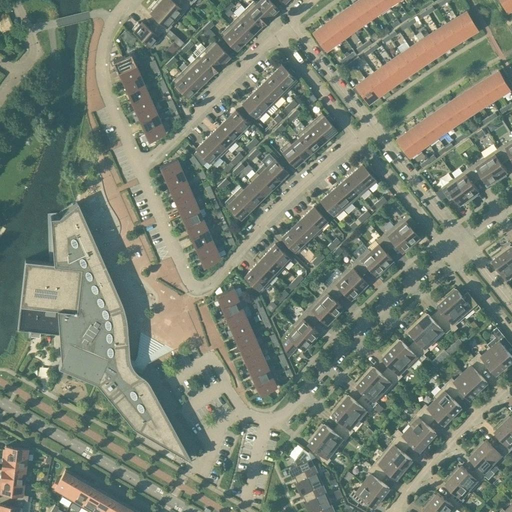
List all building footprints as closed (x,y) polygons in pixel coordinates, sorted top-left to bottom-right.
[(156,0),(156,1),(178,20),(190,7),(182,0),(175,0),(173,0),(172,0),(156,0)] [(269,16),(253,0),(245,8),(261,24),(269,16)] [(254,0),(253,0),(269,16),(278,8),(269,0),(259,0),(256,3),(254,0)] [(360,0),(358,2),(369,17),(378,11),(369,0),(360,0)] [(369,0),(378,11),(387,5),(382,0),(369,0)] [(511,0),(496,0),(498,3),(503,0),(508,9),(511,6),(511,0)] [(156,1),(150,8),(152,10),(150,12),(157,18),(158,20),(154,24),(165,34),(178,20),(156,1)] [(360,24),(369,17),(358,2),(357,1),(353,4),(354,5),(349,8),(360,24)] [(345,11),(340,15),(351,30),(360,24),(349,8),(348,7),(344,10),(345,11)] [(253,32),(261,24),(245,8),(237,16),(253,32)] [(463,13),(456,17),(466,33),(476,27),(471,19),(474,17),(470,9),(463,13)] [(343,36),(351,30),(340,15),(339,13),(335,16),(336,18),(331,21),(343,36)] [(237,16),(229,24),(245,40),(253,32),(237,16)] [(447,22),(457,39),(466,33),(456,17),(452,19),(447,22)] [(327,24),(322,28),(334,43),(343,36),(331,21),(330,20),(326,23),(327,24)] [(153,47),(165,33),(154,24),(151,28),(149,28),(142,22),(140,24),(138,22),(132,28),(134,30),(134,31),(153,47)] [(443,25),(437,28),(448,44),(457,39),(447,22),(443,25)] [(229,24),(220,33),(236,49),(245,40),(229,24)] [(320,41),(317,44),(323,51),(334,43),(322,28),(321,26),(317,29),(318,31),(314,34),(320,41)] [(433,31),(428,34),(438,50),(448,44),(437,28),(437,29),(433,31)] [(125,30),(120,35),(126,40),(130,35),(125,30)] [(423,38),(419,40),(429,56),(438,50),(428,34),(427,35),(423,38)] [(213,40),(205,48),(221,64),(229,56),(229,55),(232,52),(226,46),(223,49),(213,40)] [(413,44),(410,47),(420,62),(429,56),(419,40),(418,41),(413,44)] [(171,54),(179,47),(175,42),(167,50),(171,54)] [(405,50),(400,53),(411,68),(420,62),(410,47),(409,47),(405,50)] [(221,64),(205,48),(197,56),(212,72),(221,64)] [(134,51),(113,60),(118,70),(138,61),(134,51)] [(345,56),(348,60),(354,55),(352,52),(345,56)] [(396,56),(391,59),(402,75),(411,68),(400,53),(396,56)] [(212,72),(197,56),(189,64),(205,80),(212,72)] [(348,60),(345,56),(339,61),(341,64),(348,60)] [(352,61),(354,64),(361,59),(358,56),(352,61)] [(387,62),(382,66),(393,81),(402,75),(391,59),(390,60),(387,62)] [(139,62),(138,61),(118,70),(122,80),(139,73),(135,63),(139,62)] [(354,64),(352,61),(345,65),(348,69),(354,64)] [(205,80),(189,64),(181,72),(196,88),(205,80)] [(273,72),(289,88),(297,80),(293,75),(295,73),(290,68),(288,70),(281,64),(273,72)] [(377,69),(373,72),(385,87),(393,81),(382,66),(381,66),(377,69)] [(182,90),(188,96),(196,88),(181,72),(172,80),(177,85),(174,87),(179,92),(182,90)] [(266,80),(281,96),(289,88),(273,72),(266,80)] [(376,94),(385,87),(373,72),(364,79),(376,94)] [(511,83),(509,78),(505,80),(500,72),(491,78),(501,94),(511,86),(511,83)] [(139,73),(122,80),(126,90),(144,83),(139,73)] [(491,78),(481,84),(491,100),(501,94),(491,78)] [(358,83),(352,88),(358,95),(361,93),(367,100),(376,94),(364,79),(358,83)] [(258,87),(274,103),(281,96),(266,80),(258,87)] [(148,92),(144,83),(126,90),(131,100),(148,92)] [(481,106),(491,100),(481,84),(471,90),(481,106)] [(250,95),(266,111),(274,103),(258,87),(250,95)] [(471,90),(461,96),(471,112),(481,106),(471,90)] [(148,92),(131,100),(135,110),(152,102),(148,92)] [(313,101),(316,99),(311,92),(308,94),(313,101)] [(244,104),(241,106),(247,112),(249,110),(258,119),(266,111),(250,95),(242,103),(244,104)] [(462,118),(471,112),(461,96),(452,102),(462,118)] [(293,99),(289,103),(293,107),(297,103),(293,99)] [(157,112),(152,102),(135,110),(139,120),(157,112)] [(452,102),(443,108),(454,124),(462,118),(452,102)] [(289,103),(285,108),(288,111),(293,107),(289,103)] [(445,130),(454,124),(443,108),(434,114),(445,130)] [(227,117),(240,131),(248,123),(235,109),(227,117)] [(157,112),(139,120),(144,130),(161,122),(157,112)] [(321,112),(313,120),(328,137),(336,129),(330,122),(333,120),(328,115),(326,117),(321,112)] [(278,114),(274,118),(277,122),(282,118),(278,114)] [(434,114),(425,121),(436,137),(445,130),(434,114)] [(233,138),(240,131),(227,117),(219,125),(235,141),(233,138)] [(274,118),(269,122),(273,126),(277,122),(274,118)] [(313,120),(305,127),(319,144),(328,137),(313,120)] [(427,143),(436,137),(425,121),(416,128),(427,143)] [(495,121),(488,125),(491,131),(499,126),(495,121)] [(166,132),(161,122),(144,130),(148,140),(166,132)] [(281,123),(277,128),(281,131),(285,127),(281,123)] [(227,149),(235,141),(219,125),(212,133),(227,149)] [(305,127),(297,134),(311,151),(319,144),(305,127)] [(277,128),(272,132),(276,136),(281,131),(277,128)] [(416,128),(407,134),(419,149),(427,143),(416,128)] [(478,140),(485,136),(482,131),(475,135),(478,140)] [(204,140),(220,156),(227,149),(212,133),(204,140)] [(289,141),(288,141),(303,158),(311,151),(297,134),(296,134),(299,137),(291,144),(289,141)] [(405,148),(401,150),(407,158),(419,149),(407,134),(399,140),(405,148)] [(511,153),(511,155),(511,138),(499,147),(506,157),(511,153)] [(212,164),(220,156),(204,140),(196,148),(212,164)] [(295,165),(303,158),(288,141),(280,148),(295,165)] [(463,142),(456,147),(460,153),(467,148),(463,142)] [(484,157),(500,179),(506,175),(505,172),(507,170),(500,160),(506,157),(499,147),(484,157)] [(427,159),(430,162),(436,157),(434,154),(427,159)] [(469,159),(466,162),(470,167),(476,176),(482,173),(488,183),(491,182),(493,184),(500,179),(484,157),(476,162),(473,164),(469,159)] [(164,176),(181,168),(177,158),(159,166),(164,176)] [(279,180),(287,172),(274,158),(266,166),(279,180)] [(430,162),(427,159),(421,163),(423,167),(430,162)] [(241,162),(237,167),(241,171),(245,166),(241,162)] [(371,168),(368,170),(362,164),(353,171),(368,188),(377,181),(372,176),(375,173),(371,168)] [(256,171),(272,187),(279,180),(266,166),(259,174),(256,171)] [(237,167),(233,171),(236,175),(241,171),(237,167)] [(476,176),(470,167),(455,177),(471,199),(478,194),(476,192),(479,190),(471,180),(476,176)] [(186,178),(181,168),(164,176),(168,186),(186,178)] [(248,179),(264,195),(272,187),(256,171),(248,179)] [(353,171),(345,178),(360,195),(368,188),(353,171)] [(442,188),(437,192),(443,201),(448,197),(453,193),(460,203),(463,202),(464,204),(471,199),(455,177),(454,177),(449,181),(441,187),(442,188)] [(190,188),(186,178),(168,186),(173,196),(190,188)] [(352,202),(360,195),(345,178),(337,185),(352,202)] [(241,186),(240,186),(256,202),(264,195),(248,179),(251,182),(243,189),(241,186)] [(221,182),(217,186),(221,190),(225,186),(221,182)] [(337,185),(329,192),(344,209),(352,202),(337,185)] [(233,194),(248,210),(256,202),(240,186),(233,194)] [(194,198),(190,188),(173,196),(177,206),(194,198)] [(344,209),(329,192),(320,200),(335,217),(344,209)] [(239,216),(240,218),(248,210),(233,194),(225,202),(234,211),(231,213),(236,218),(239,216)] [(199,208),(194,198),(177,206),(181,216),(199,208)] [(394,199),(389,203),(395,209),(400,205),(394,199)] [(120,300),(119,298),(76,202),(70,210),(59,216),(52,216),(54,263),(25,259),(17,330),(59,334),(61,360),(59,366),(97,382),(133,426),(190,459),(147,381),(146,380),(145,378),(143,377),(142,376),(140,375),(138,374),(129,370),(124,315),(123,312),(123,309),(122,306),(121,303),(120,300)] [(305,214),(321,230),(318,227),(326,219),(313,206),(305,214)] [(203,218),(199,208),(181,216),(186,225),(203,218)] [(402,218),(394,225),(410,244),(416,238),(419,236),(410,226),(415,222),(408,213),(402,218)] [(313,238),(321,230),(305,214),(298,221),(313,238)] [(207,228),(203,218),(186,225),(190,235),(207,228)] [(290,229),(305,245),(306,245),(303,242),(310,235),(313,238),(298,221),(290,229)] [(354,221),(349,225),(353,229),(358,225),(354,221)] [(388,245),(393,241),(401,251),(403,249),(405,251),(412,246),(410,244),(394,225),(380,236),(388,245)] [(212,238),(207,228),(190,235),(194,245),(212,238)] [(297,253),(305,245),(290,229),(282,237),(297,253)] [(368,248),(367,248),(384,266),(390,261),(392,259),(384,249),(388,245),(380,236),(376,241),(378,243),(376,245),(370,251),(368,248)] [(216,247),(212,238),(194,245),(199,255),(216,247)] [(336,238),(332,242),(335,246),(340,242),(336,238)] [(332,242),(327,246),(331,250),(335,246),(332,242)] [(275,243),(267,252),(284,267),(291,259),(275,243)] [(511,247),(511,248),(509,245),(501,251),(511,265),(511,247)] [(339,246),(335,250),(338,254),(343,250),(339,246)] [(221,258),(216,247),(199,255),(203,265),(221,258)] [(367,248),(354,260),(362,269),(367,265),(375,274),(378,272),(380,274),(386,268),(384,266),(367,248)] [(511,273),(511,265),(501,251),(493,257),(496,260),(494,261),(507,278),(511,273)] [(276,275),(284,267),(267,252),(260,260),(276,275)] [(320,253),(316,257),(320,261),(324,256),(320,253)] [(316,257),(312,261),(315,265),(320,261),(316,257)] [(269,283),(276,275),(260,260),(252,267),(269,283)] [(342,272),(361,292),(367,286),(364,284),(367,282),(358,273),(362,269),(354,260),(342,272)] [(261,291),(269,283),(252,267),(245,276),(261,291)] [(342,272),(329,285),(337,293),(341,289),(350,298),(353,296),(355,298),(361,292),(342,272)] [(299,274),(295,278),(299,282),(303,277),(299,274)] [(295,278),(291,283),(295,287),(299,282),(295,278)] [(316,298),(334,315),(336,317),(342,311),(340,308),(342,306),(333,298),(337,293),(329,285),(316,298)] [(216,294),(220,305),(238,297),(233,287),(216,294)] [(454,288),(446,295),(465,316),(474,309),(476,311),(481,307),(471,295),(466,299),(458,290),(457,291),(454,288)] [(284,290),(280,294),(284,298),(288,293),(284,290)] [(280,294),(276,299),(280,302),(284,298),(280,294)] [(456,324),(465,316),(446,295),(438,302),(441,305),(439,306),(447,315),(442,319),(451,328),(451,329),(453,331),(458,327),(456,324)] [(242,307),(238,297),(220,305),(225,314),(242,307)] [(313,319),(317,314),(326,323),(331,319),(334,315),(316,298),(304,311),(313,319)] [(273,301),(268,304),(271,310),(277,306),(273,301)] [(246,317),(242,307),(225,314),(229,324),(246,317)] [(304,311),(292,324),(313,342),(318,336),(316,334),(318,332),(309,323),(313,319),(304,311)] [(426,313),(418,320),(435,338),(444,330),(446,333),(451,329),(451,328),(442,319),(438,323),(430,314),(428,316),(426,313)] [(251,327),(246,317),(229,324),(233,334),(251,327)] [(426,346),(435,338),(418,320),(410,327),(413,330),(411,331),(420,340),(415,344),(424,353),(429,349),(426,346)] [(313,342),(292,324),(280,338),(289,356),(299,345),(303,349),(305,346),(307,348),(313,342)] [(487,344),(490,347),(505,365),(511,359),(511,357),(511,356),(511,354),(505,346),(510,342),(497,326),(491,331),(496,336),(487,344)] [(255,336),(251,327),(233,334),(238,344),(255,336)] [(259,346),(255,336),(238,344),(242,354),(259,346)] [(398,339),(391,346),(408,364),(411,367),(419,358),(422,360),(426,356),(424,353),(415,344),(411,349),(402,340),(401,342),(398,339)] [(264,356),(259,346),(242,354),(246,364),(264,356)] [(400,372),(408,364),(391,346),(383,354),(386,357),(385,358),(393,367),(389,371),(398,380),(402,375),(400,372)] [(498,371),(505,365),(490,347),(482,355),(479,352),(474,357),(482,366),(487,362),(495,371),(496,370),(498,371)] [(268,366),(264,356),(246,364),(251,374),(268,366)] [(436,357),(432,360),(437,366),(441,362),(436,357)] [(471,364),(463,372),(479,389),(486,382),(485,381),(486,379),(478,370),(482,366),(474,357),(469,362),(471,364)] [(272,376),(268,366),(251,374),(255,384),(272,376)] [(372,366),(364,374),(383,391),(385,393),(398,380),(389,371),(385,375),(376,367),(375,369),(372,366)] [(471,396),(479,389),(463,372),(455,380),(452,377),(447,382),(456,391),(460,387),(469,396),(470,394),(471,396)] [(375,399),(383,391),(364,374),(357,382),(360,384),(359,386),(368,394),(364,398),(373,407),(377,402),(375,399)] [(277,386),(272,376),(255,384),(260,394),(277,386)] [(434,396),(436,398),(453,414),(460,407),(458,405),(460,404),(451,396),(456,391),(447,382),(434,396)] [(346,394),(339,402),(359,418),(366,409),(369,412),(373,407),(364,398),(360,403),(350,395),(349,397),(346,394)] [(446,421),(453,414),(436,398),(428,406),(426,404),(421,409),(430,417),(434,413),(443,421),(444,420),(446,421)] [(359,418),(339,402),(333,410),(336,413),(334,414),(344,422),(340,427),(349,435),(354,430),(351,428),(359,418)] [(378,402),(374,407),(379,412),(383,407),(378,402)] [(408,423),(411,425),(428,440),(435,433),(433,431),(435,430),(426,422),(430,417),(421,409),(408,423)] [(509,415),(502,421),(511,430),(511,414),(510,416),(509,415)] [(508,452),(511,448),(511,430),(502,421),(496,427),(497,428),(495,430),(504,439),(500,443),(508,452)] [(346,440),(349,435),(340,427),(336,432),(326,424),(325,426),(322,423),(316,432),(335,447),(343,438),(346,440)] [(421,448),(428,440),(411,425),(403,433),(398,429),(393,434),(396,436),(405,444),(410,440),(419,448),(420,446),(421,448)] [(335,447),(316,432),(309,440),(312,443),(311,444),(321,451),(317,456),(327,464),(331,459),(328,456),(335,447)] [(396,436),(384,451),(405,468),(411,460),(410,459),(411,457),(401,449),(405,444),(396,436)] [(483,440),(477,446),(493,462),(502,454),(504,456),(508,452),(500,443),(496,447),(487,439),(485,441),(483,440)] [(4,449),(3,457),(28,460),(29,448),(6,445),(5,449),(4,449)] [(486,470),(493,462),(477,446),(471,452),(472,454),(470,456),(479,465),(475,469),(484,477),(485,477),(486,475),(488,473),(486,470)] [(295,472),(296,476),(316,468),(321,465),(319,461),(314,464),(309,452),(303,448),(295,458),(297,463),(291,466),(294,472),(295,472)] [(398,475),(405,468),(384,451),(372,465),(382,473),(386,468),(396,475),(397,474),(398,475)] [(3,457),(1,468),(27,471),(28,460),(3,457)] [(371,473),(364,482),(382,496),(388,488),(387,486),(388,485),(378,478),(382,473),(372,465),(368,471),(371,473)] [(458,466),(452,473),(472,490),(484,477),(475,469),(471,473),(462,465),(460,467),(458,466)] [(1,468),(0,480),(25,483),(27,471),(1,468)] [(62,496),(74,476),(70,473),(71,472),(65,468),(60,478),(57,477),(52,485),(64,492),(62,496)] [(297,481),(300,486),(320,478),(316,468),(296,476),(298,480),(297,481)] [(472,490),(452,473),(446,479),(448,481),(446,483),(455,491),(452,495),(461,503),(465,499),(462,496),(469,488),(472,490)] [(79,478),(74,476),(62,496),(72,502),(84,480),(80,477),(79,478)] [(303,492),(305,496),(324,488),(320,478),(300,486),(303,492)] [(17,493),(16,499),(28,501),(28,495),(24,494),(25,483),(0,480),(0,481),(0,487),(1,488),(0,492),(17,493)] [(72,502),(81,507),(93,486),(88,484),(89,482),(84,480),(72,502)] [(376,504),(382,496),(364,482),(357,491),(354,489),(350,495),(360,502),(364,497),(373,504),(375,503),(376,504)] [(97,489),(93,486),(81,507),(89,511),(90,511),(103,490),(98,488),(97,489)] [(306,500),(309,506),(329,498),(324,488),(305,496),(307,500),(306,500)] [(103,511),(112,497),(107,495),(108,493),(103,490),(90,511),(91,511),(93,509),(97,511),(103,511)] [(435,493),(429,500),(443,511),(453,511),(461,503),(452,495),(448,500),(438,492),(436,494),(435,493)] [(116,500),(112,497),(103,511),(115,511),(122,501),(117,498),(116,500)] [(311,511),(312,511),(311,511),(322,511),(333,508),(329,498),(309,506),(311,511)] [(0,511),(21,511),(23,503),(27,504),(28,501),(16,499),(15,506),(0,503),(0,511)] [(502,507),(498,511),(511,511),(511,500),(510,499),(511,500),(511,501),(505,510),(502,507)] [(443,511),(429,500),(424,507),(425,508),(423,511),(425,511),(443,511)] [(127,504),(122,501),(115,511),(128,511),(130,508),(126,505),(127,504)]
